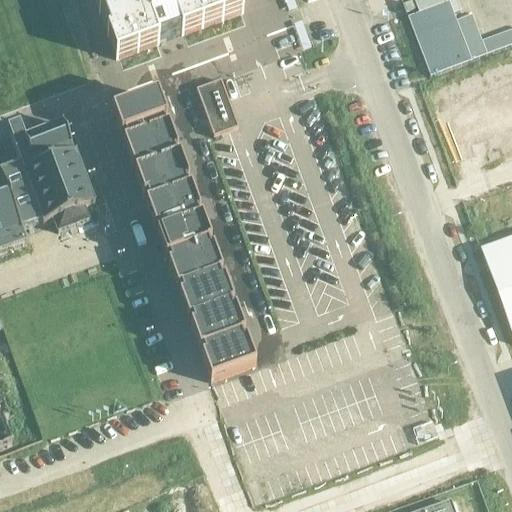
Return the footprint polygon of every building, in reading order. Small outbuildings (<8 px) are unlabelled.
[(237,0),(92,0),(115,61),(243,15),(237,0)] [(412,1),(402,5),(405,14),(416,10),(412,1)] [(448,3),(407,19),(430,78),(471,62),(448,3)] [(220,83),(195,92),(213,139),(238,130),(220,83)] [(156,100),(111,117),(120,142),(124,141),(126,146),(122,147),(131,172),(135,171),(137,176),(133,178),(143,203),(146,201),(148,207),(145,208),(154,233),(157,232),(159,237),(156,238),(165,263),(168,262),(170,268),(167,269),(176,294),(180,292),(182,298),(178,299),(187,324),(191,323),(193,328),(189,330),(199,354),(202,353),(204,359),(201,360),(210,385),(255,368),(246,343),(243,345),(241,339),(244,338),(235,313),(232,314),(229,309),(233,307),(224,283),(220,284),(218,278),(222,277),(212,252),(209,253),(207,248),(210,247),(201,222),(198,223),(196,217),(199,216),(190,191),(187,193),(185,187),(188,186),(179,161),(176,162),(174,157),(177,156),(168,131),(164,132),(162,126),(166,125),(156,100)] [(75,156),(63,125),(24,138),(19,126),(8,130),(20,166),(23,175),(75,156)] [(95,206),(76,156),(75,156),(23,175),(22,176),(40,224),(41,224),(42,226),(52,222),(57,235),(89,223),(84,210),(95,206)] [(20,166),(0,173),(0,177),(21,232),(40,224),(22,176),(23,175),(20,166)] [(0,256),(26,247),(20,232),(21,232),(0,177),(0,256)] [(511,240),(479,252),(511,340),(511,240)] [(0,451),(12,447),(3,425),(7,422),(3,410),(0,410),(0,451)]
